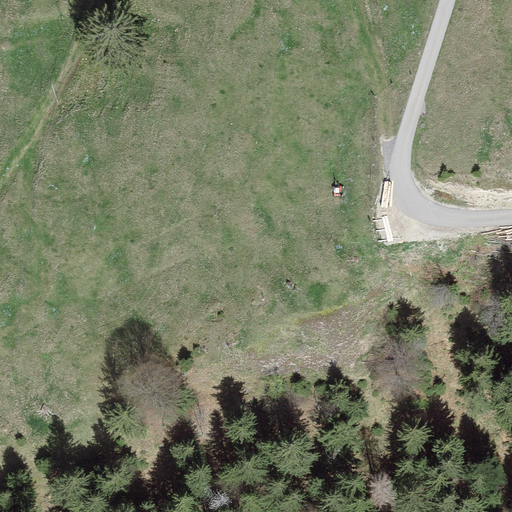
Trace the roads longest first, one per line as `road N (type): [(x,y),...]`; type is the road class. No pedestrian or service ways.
road 1 (track): [(446,0),(404,152),(405,185),(420,208),(511,218)]
road 2 (track): [(0,175),(71,64),(96,0)]
road 3 (track): [(358,0),(386,102),(391,154),(404,167)]
